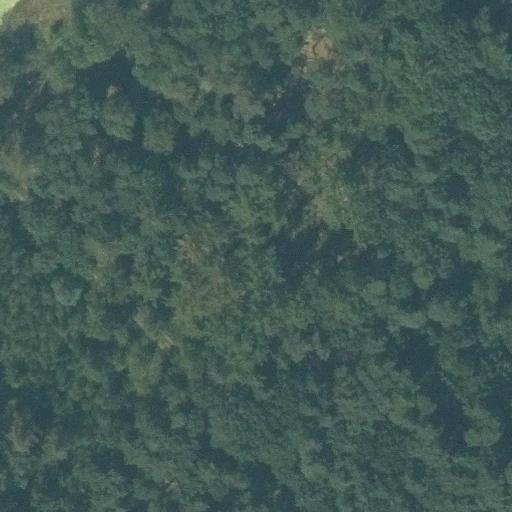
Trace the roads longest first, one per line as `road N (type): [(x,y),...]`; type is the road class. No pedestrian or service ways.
road 1 (track): [(327,511),(0,166)]
road 2 (track): [(511,111),(407,0)]
road 3 (track): [(108,0),(0,80)]
